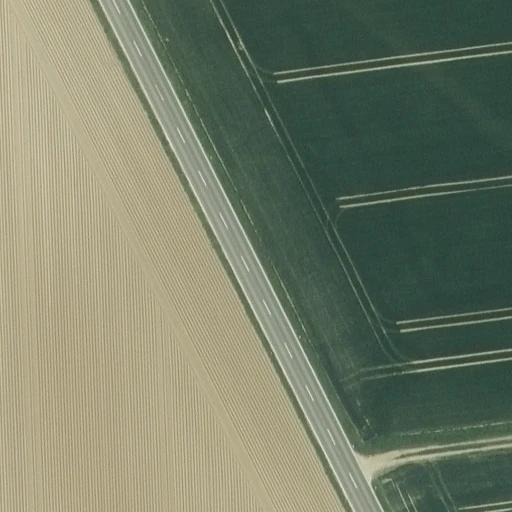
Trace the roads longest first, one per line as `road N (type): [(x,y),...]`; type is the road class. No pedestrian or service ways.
road 1 (secondary): [(366,511),(106,0)]
road 2 (track): [(344,467),(511,440)]
